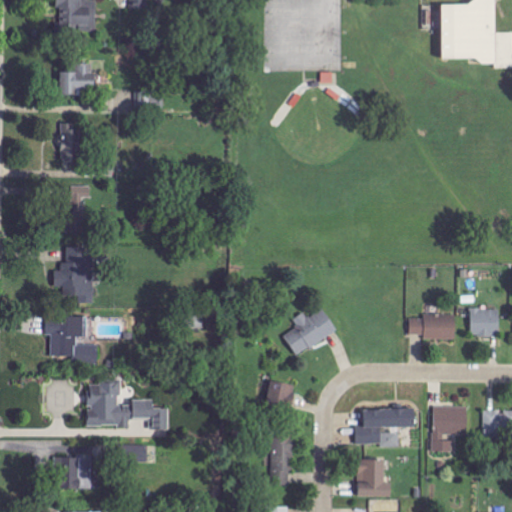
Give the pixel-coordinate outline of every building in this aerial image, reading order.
[(96,32),(96,0),(60,0),(60,32),(96,32)] [(442,0),(445,60),(496,59),(497,68),(511,67),(511,32),(498,33),(497,0),(442,0)] [(95,64),(78,64),(78,72),(61,73),(62,96),(96,95),(95,64)] [(136,92),(137,111),(150,110),(150,91),(136,92)] [(62,124),(63,160),(82,159),(81,123),(62,124)] [(87,233),(88,205),(93,205),(93,186),(70,186),(70,233),(87,233)] [(95,303),(95,248),(68,248),(68,263),(62,263),(62,297),(79,297),(79,303),(95,303)] [(285,336),(299,357),(339,330),(323,308),(310,317),(306,312),(294,320),(299,327),(285,336)] [(500,309),(472,310),(473,337),(501,337),(500,309)] [(411,319),(411,335),(426,335),(426,340),(457,340),(458,315),(424,315),(424,319),(411,319)] [(52,357),(75,357),(75,363),(100,363),(100,345),(79,345),(79,338),(87,338),(87,317),(47,317),(47,336),(52,336),(52,357)] [(265,406),(293,412),(297,387),(270,382),(265,406)] [(90,428),(133,426),(132,406),(122,406),(122,384),(89,385),(90,428)] [(169,409),(156,410),(155,400),(135,401),(135,420),(152,419),(152,430),(170,430),(169,409)] [(430,450),(431,405),(466,405),(465,433),(441,433),(441,439),(451,439),(451,451),(430,450)] [(365,411),(365,426),(357,426),(358,447),(400,445),(400,433),(384,434),(384,429),(417,428),(416,409),(365,411)] [(511,411),(485,412),(485,436),(511,435),(511,411)] [(294,486),(294,438),(274,438),(273,486),(294,486)] [(93,491),(93,457),(59,457),(59,490),(93,491)] [(386,460),(360,461),(360,498),(393,498),(393,483),(386,483),(386,460)]
